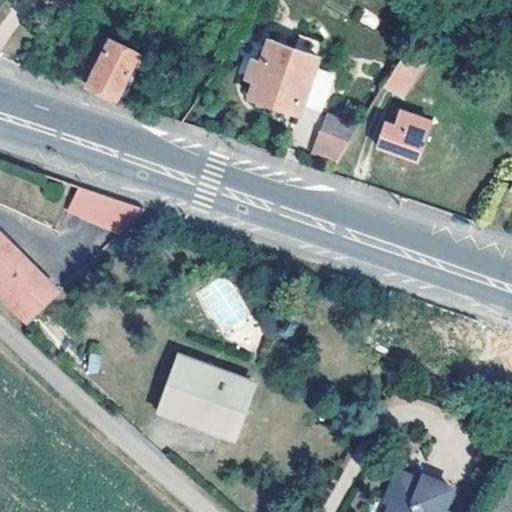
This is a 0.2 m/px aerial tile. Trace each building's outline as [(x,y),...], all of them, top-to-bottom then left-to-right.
[(168,0),(167,0),(136,0),(114,32),(135,47),(168,0)] [(73,78),(89,84),(110,40),(94,34),(73,78)] [(401,96),(430,48),(412,37),(383,85),(401,96)] [(111,39),(110,40),(89,84),(116,96),(139,53),(111,39)] [(318,55),(270,39),(263,61),(254,59),(248,76),(257,79),(253,96),(299,112),(318,55)] [(326,98),(334,74),(317,69),(310,93),(326,98)] [(432,122),(400,110),(394,124),(385,121),(377,144),(419,159),(432,122)] [(310,153),(340,164),(355,125),(325,114),(310,153)] [(82,188),(77,203),(135,224),(147,212),(82,188)] [(66,293),(18,247),(9,238),(0,247),(0,289),(36,323),(66,293)] [(260,384),(189,356),(169,410),(241,437),(260,384)] [(412,463),(398,490),(403,493),(393,511),(452,511),(456,506),(451,502),(461,482),(436,469),(433,474),(412,463)]
